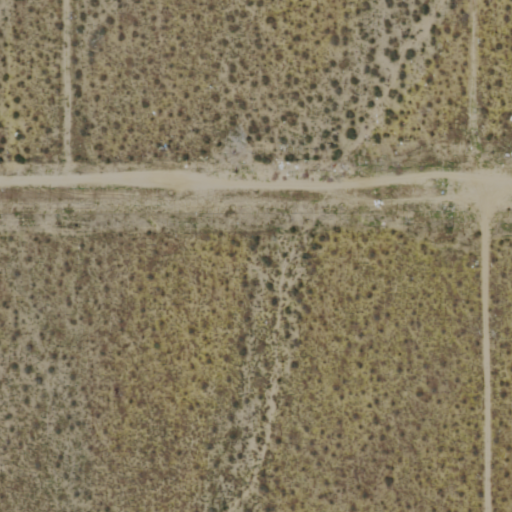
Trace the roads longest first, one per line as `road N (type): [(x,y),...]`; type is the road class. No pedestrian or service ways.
road 1 (track): [(511,185),(0,183)]
road 2 (track): [(477,511),(477,186)]
